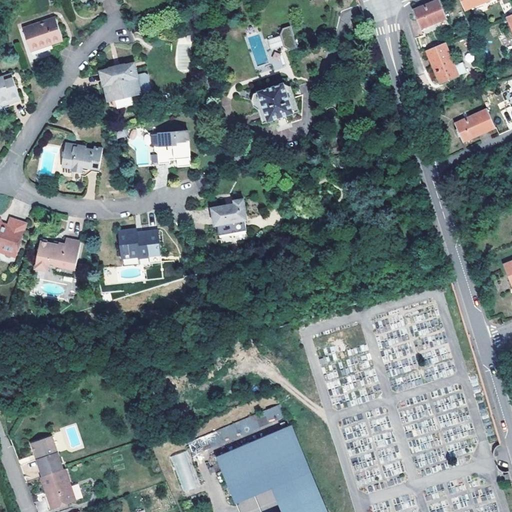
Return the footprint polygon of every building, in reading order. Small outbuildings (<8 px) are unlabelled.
[(438,0),(413,10),(421,28),(446,18),(438,0)] [(460,0),(464,10),(489,0),(460,0)] [(22,28),(29,51),(51,43),(62,40),(55,18),(34,25),(34,24),(22,28)] [(297,50),(290,29),(282,32),(280,38),(284,50),(289,53),(297,50)] [(284,50),(280,38),(264,43),(268,55),(284,50)] [(445,42),(426,50),(440,83),(459,75),(466,72),(462,62),(454,65),(445,42)] [(111,70),(101,73),(104,87),(105,87),(108,86),(111,99),(122,96),(126,91),(131,94),(137,93),(139,90),(137,80),(138,79),(135,65),(125,67),(125,66),(120,67),(121,70),(116,71),(115,68),(111,69),(111,70)] [(2,75),(0,76),(0,103),(1,104),(19,99),(12,77),(4,80),(2,75)] [(284,84),(257,94),(253,102),(256,108),(260,112),(264,124),(300,112),(292,90),(284,84)] [(108,86),(105,87),(108,102),(140,95),(139,90),(137,93),(131,94),(126,91),(122,96),(111,99),(108,86)] [(19,99),(1,104),(2,107),(20,102),(19,99)] [(495,125),(487,106),(455,120),(463,139),(495,125)] [(187,132),(149,135),(150,145),(153,152),(151,152),(152,166),(177,164),(177,167),(190,167),(187,132)] [(75,144),(66,143),(62,166),(73,168),(73,171),(82,173),(83,173),(83,170),(89,171),(92,168),(100,170),(103,152),(101,151),(101,148),(95,148),(95,150),(87,149),(87,146),(81,146),(78,147),(75,147),(75,144)] [(83,173),(82,173),(81,176),(86,177),(93,172),(99,173),(100,170),(92,168),(89,171),(83,170),(83,173)] [(223,205),(209,208),(212,226),(215,225),(217,235),(244,230),(242,221),(245,220),(241,199),(231,200),(232,204),(232,207),(224,208),(223,205)] [(0,249),(13,254),(23,224),(22,222),(10,218),(7,219),(5,224),(4,227),(0,225),(0,249)] [(118,230),(120,257),(137,256),(137,258),(150,257),(150,263),(160,262),(157,230),(140,232),(140,234),(135,234),(135,232),(135,229),(118,230)] [(49,242),(36,239),(30,267),(43,269),(44,264),(51,266),(51,264),(61,266),(60,268),(71,270),(77,240),(62,237),(61,242),(55,241),(55,243),(49,242)] [(511,285),(511,258),(501,263),(511,286),(511,285)] [(51,264),(51,266),(50,271),(70,275),(71,270),(60,268),(61,266),(51,264)] [(451,282),(448,274),(441,277),(444,284),(451,282)] [(279,404),(187,442),(193,455),(285,417),(279,404)] [(325,511),(291,427),(223,455),(220,457),(220,459),(232,488),(233,490),(235,491),(236,492),(237,491),(289,470),(296,486),(294,486),(293,489),(293,491),(295,497),(295,498),(296,498),(300,497),(306,511),(325,511)] [(43,477),(63,470),(52,437),(34,443),(32,446),(34,452),(38,454),(39,458),(37,459),(43,477)] [(187,450),(170,456),(183,492),(200,486),(187,450)] [(43,477),(41,477),(48,496),(50,496),(54,508),(76,501),(65,469),(63,470),(43,477)] [(72,485),(76,499),(82,497),(78,483),(72,485)] [(251,498),(237,504),(240,511),(259,511),(277,505),(271,491),(251,498)] [(50,509),(54,508),(50,496),(48,496),(46,497),(50,509)]
